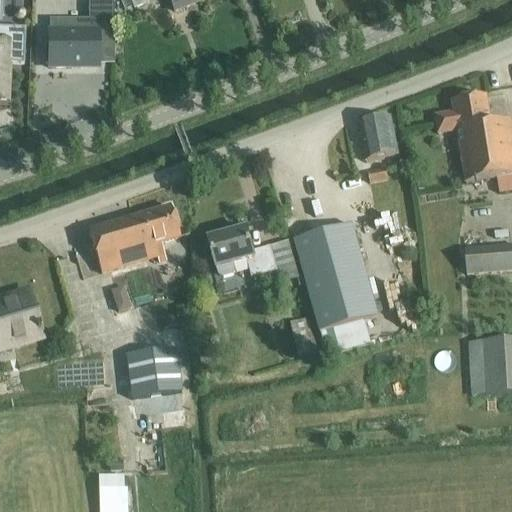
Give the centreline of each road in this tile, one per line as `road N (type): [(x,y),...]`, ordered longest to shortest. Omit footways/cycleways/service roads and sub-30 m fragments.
road 1 (residential): [(0,228),(109,199),(511,43)]
road 2 (unclassified): [(0,174),(199,108),(456,0)]
